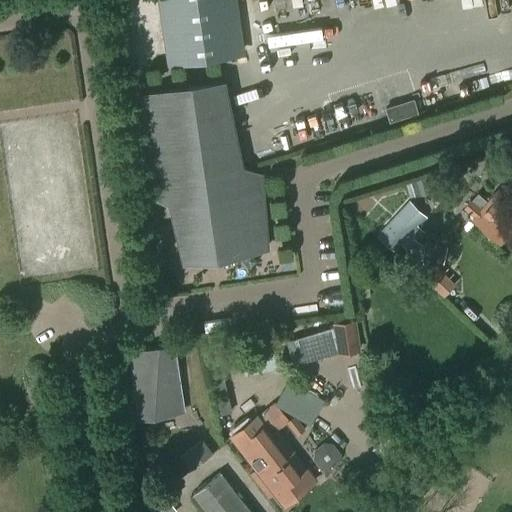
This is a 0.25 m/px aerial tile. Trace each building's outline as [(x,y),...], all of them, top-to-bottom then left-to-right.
[(211,0),(168,0),(177,60),(219,55),(211,0)] [(229,78),(140,94),(153,197),(173,204),(184,263),(271,247),(262,171),(246,166),(229,78)] [(393,103),(385,106),(389,119),(397,117),(393,103)] [(425,177),(406,183),(410,197),(430,191),(425,177)] [(474,215),(473,217),(500,241),(511,227),(511,189),(506,185),(500,192),(497,189),(487,201),(486,201),(474,215)] [(471,200),(465,207),(468,210),(466,213),(468,215),(470,212),(474,215),(486,201),(478,193),(472,200),(471,200)] [(411,201),(379,234),(394,247),(407,233),(412,238),(421,228),(416,223),(425,214),(411,201)] [(417,241),(414,256),(428,259),(428,262),(420,271),(441,292),(450,283),(437,271),(441,267),(445,247),(417,241)] [(357,319),(336,322),(340,354),(361,351),(357,319)] [(276,341),(254,348),(264,377),(286,369),(276,341)] [(183,410),(173,347),(130,354),(139,417),(183,410)] [(224,377),(209,380),(215,407),(230,403),(224,377)] [(289,379),(275,403),(312,425),(326,400),(289,379)] [(238,429),(230,436),(255,468),(249,472),(268,496),(273,492),(283,504),(309,483),(315,479),(276,428),(285,421),(296,434),(303,429),(293,415),(287,420),(273,402),(257,415),(256,415),(248,421),(244,416),(233,424),(238,429)] [(200,438),(178,455),(189,469),(211,452),(200,438)] [(249,511),(219,472),(192,493),(206,511),(249,511)] [(177,511),(163,492),(146,504),(152,511),(177,511)]
